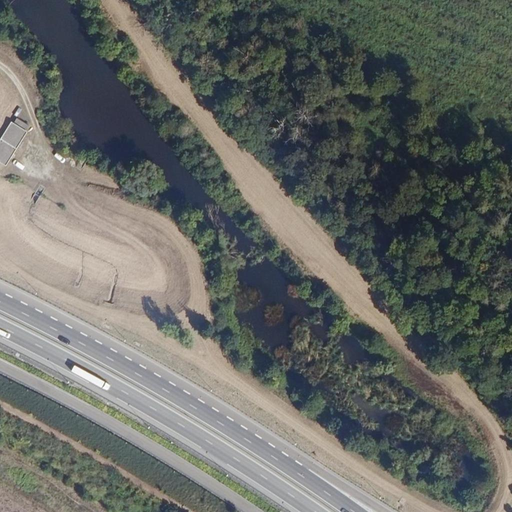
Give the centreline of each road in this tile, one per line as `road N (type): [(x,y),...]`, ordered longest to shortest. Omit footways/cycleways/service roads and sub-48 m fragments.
road 1 (motorway): [(0,327),(145,405),(315,511)]
road 2 (motorway): [(307,472),(0,300)]
road 3 (motorway): [(0,365),(134,435),(251,511)]
road 4 (track): [(189,511),(0,410)]
